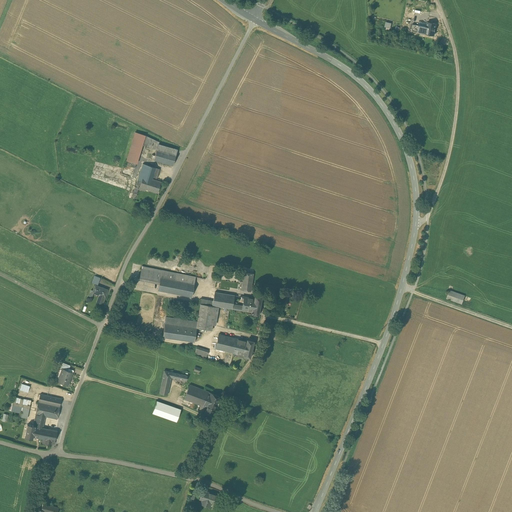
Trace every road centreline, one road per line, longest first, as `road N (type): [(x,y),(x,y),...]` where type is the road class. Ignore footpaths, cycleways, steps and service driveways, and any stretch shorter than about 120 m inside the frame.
road 1 (tertiary): [(315,511),(392,317),(412,245),(415,191),(406,151),(377,98),(338,64),(253,19)]
road 2 (unclassified): [(58,455),(128,255),(253,19)]
road 3 (track): [(437,0),(456,59),(456,115),(435,199),(415,223)]
road 4 (unclassified): [(58,455),(186,475),(276,511)]
